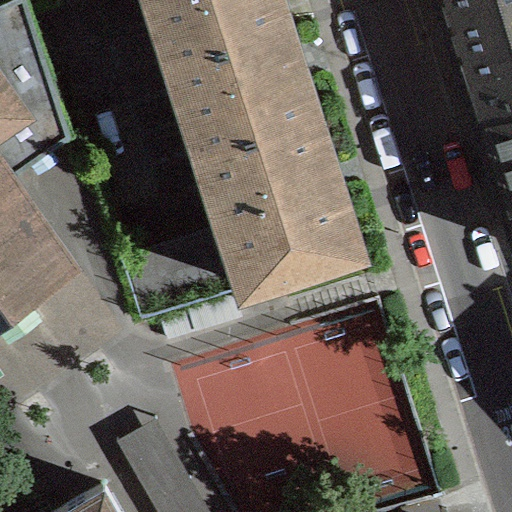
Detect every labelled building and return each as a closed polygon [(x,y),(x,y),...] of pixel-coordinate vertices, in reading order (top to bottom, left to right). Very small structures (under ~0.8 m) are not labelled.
[(2,0),(0,1),(0,316),(75,263),(11,172),(68,133),(29,8),(26,0),(2,0)] [(26,0),(29,8),(51,0),(153,0),(159,18),(158,19),(158,20),(174,15),(185,47),(289,14),(287,7),(284,0),(26,0)] [(511,0),(442,0),(478,111),(511,99),(511,0)] [(205,110),(213,135),(317,102),(292,22),(289,14),(185,47),(192,71),(176,76),(177,78),(178,77),(190,113),(188,113),(189,115),(205,110)] [(511,99),(478,111),(511,216),(511,99)] [(317,102),(213,135),(223,167),(207,172),(208,174),(209,173),(224,221),(126,252),(126,253),(144,308),(242,277),(243,279),(362,242),(317,102)] [(120,511),(103,480),(47,511),(120,511)]
